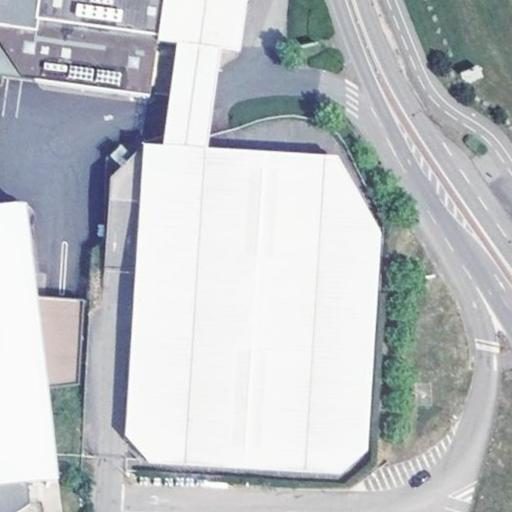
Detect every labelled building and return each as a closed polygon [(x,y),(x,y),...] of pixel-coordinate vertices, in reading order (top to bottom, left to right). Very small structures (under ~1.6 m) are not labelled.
[(0,0),(0,30),(6,32),(6,37),(35,82),(149,99),(150,86),(156,87),(155,94),(167,96),(173,50),(161,49),(160,54),(155,54),(156,43),(162,0),(0,0)] [(162,0),(156,43),(174,45),(173,50),(167,96),(161,145),(142,147),(108,178),(108,203),(122,203),(135,203),(124,445),(146,464),(341,475),(367,453),(380,236),(335,158),(206,150),(207,137),(216,69),(237,54),(244,0),(162,0)] [(0,108),(8,78),(35,82),(6,37),(6,32),(0,30),(0,108)] [(0,213),(0,489),(29,486),(59,483),(47,392),(81,386),(85,302),(36,298),(27,230),(34,226),(33,216),(23,210),(0,213)] [(29,486),(0,489),(0,511),(24,511),(32,508),(29,486)]
